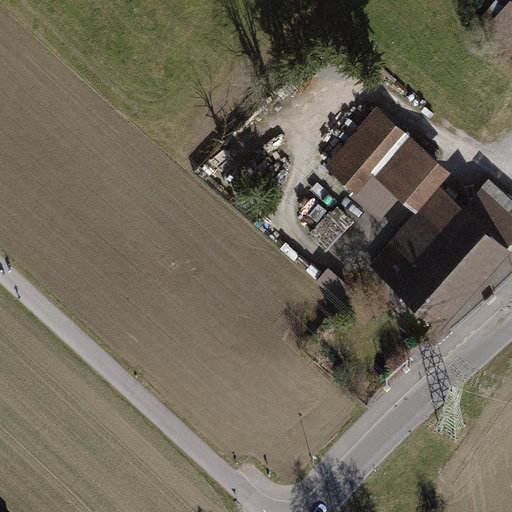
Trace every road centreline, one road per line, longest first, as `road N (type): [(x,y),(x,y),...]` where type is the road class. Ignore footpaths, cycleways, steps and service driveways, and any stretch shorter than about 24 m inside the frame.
road 1 (unclassified): [(0,272),(262,511)]
road 2 (tertiary): [(312,511),(396,419),(511,315)]
